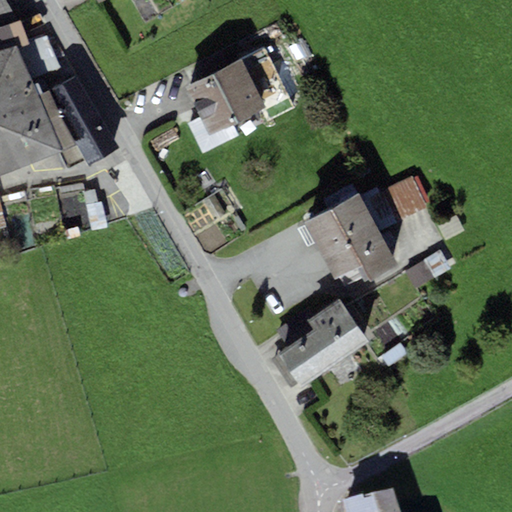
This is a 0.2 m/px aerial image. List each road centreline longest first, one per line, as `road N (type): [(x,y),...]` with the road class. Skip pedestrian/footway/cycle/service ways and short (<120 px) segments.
road 1 (residential): [(319,486),(308,454),(44,0)]
road 2 (residential): [(511,386),(319,486)]
